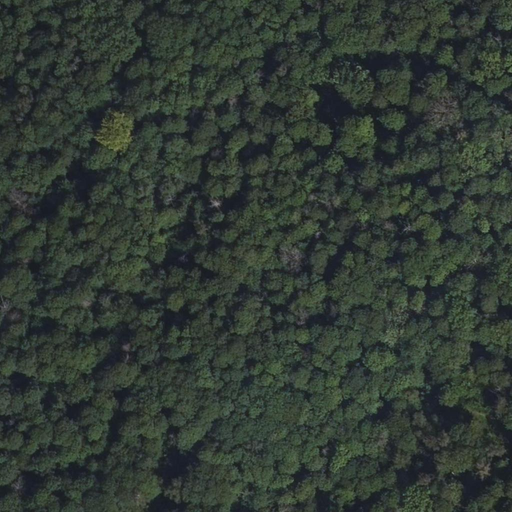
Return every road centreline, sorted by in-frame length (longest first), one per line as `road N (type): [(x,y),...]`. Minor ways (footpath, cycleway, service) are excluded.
road 1 (unknown): [(511,415),(309,348),(0,270)]
road 2 (unknown): [(276,428),(231,327),(52,0)]
road 3 (unknown): [(463,0),(276,428)]
road 4 (unknown): [(309,348),(511,233)]
road 5 (unknown): [(511,117),(357,0)]
road 6 (unknown): [(104,100),(230,23),(250,0)]
